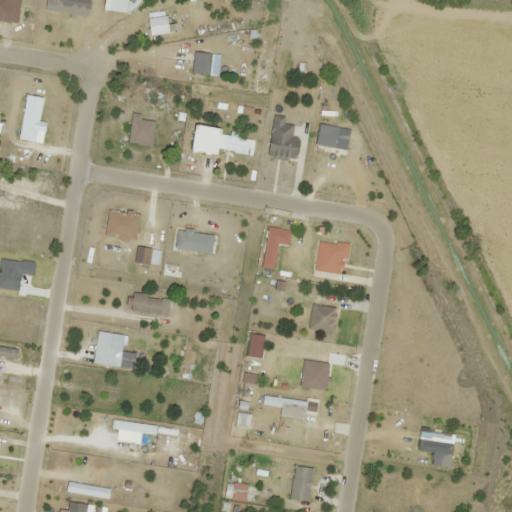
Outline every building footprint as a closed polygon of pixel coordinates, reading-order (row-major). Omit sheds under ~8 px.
[(18,0),(3,0),(3,13),(19,13),(18,0)] [(283,116),(272,114),(266,155),(294,160),(297,137),(291,136),(292,125),(282,123),(283,116)] [(313,151),(345,155),(346,139),(315,136),(313,151)] [(313,270),(342,274),(346,243),(317,239),(313,270)] [(225,264),(226,258),(184,254),(184,261),(225,264)] [(27,261),(0,256),(0,267),(25,272),(27,261)] [(166,315),(169,298),(132,293),(129,310),(166,315)] [(337,308),(310,304),(306,329),(333,333),(337,308)] [(122,335),(105,332),(100,362),(117,365),(122,335)] [(0,356),(15,359),(17,350),(0,346),(0,356)] [(118,394),(121,380),(101,374),(97,388),(118,394)] [(206,388),(194,385),(191,398),(203,401),(206,388)] [(303,412),(305,403),(262,393),(260,402),(303,412)] [(154,427),(112,417),(109,426),(152,436),(154,427)] [(188,438),(168,434),(164,454),(184,458),(188,438)] [(309,501),(311,467),(291,466),(290,500),(309,501)] [(67,492),(107,496),(107,488),(67,484),(67,492)] [(83,511),(84,503),(66,502),(65,511),(83,511)]
